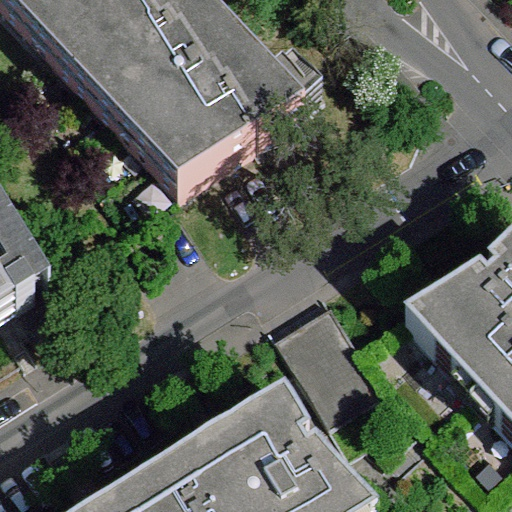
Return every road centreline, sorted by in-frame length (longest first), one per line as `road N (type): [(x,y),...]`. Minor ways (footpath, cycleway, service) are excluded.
road 1 (residential): [(511,151),(0,455)]
road 2 (residential): [(511,116),(396,0)]
